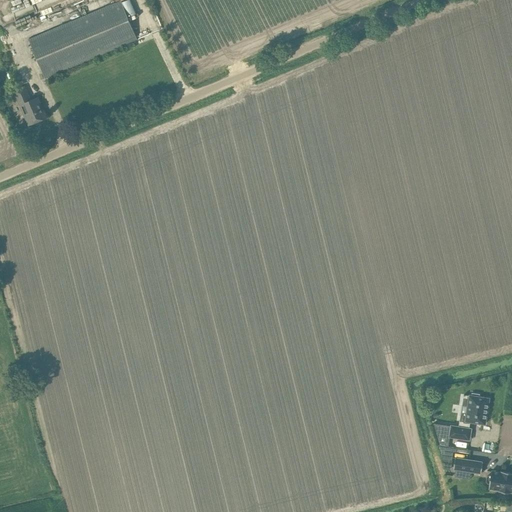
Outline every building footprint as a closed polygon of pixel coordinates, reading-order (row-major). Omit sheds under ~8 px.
[(28,39),(45,78),(137,39),(121,0),(28,39)] [(71,11),(103,0),(46,0),(34,4),(36,10),(40,9),(44,20),(56,16),(54,10),(58,8),(55,0),(56,0),(61,0),(63,6),(69,5),(71,11)] [(28,125),(46,118),(38,97),(30,100),(25,86),(14,91),(28,125)] [(485,424),(487,413),(489,398),(479,397),(479,394),(472,393),(472,396),(470,395),(466,417),(460,416),(459,426),(451,424),(449,436),(469,440),(471,429),(469,429),(470,422),(485,424)] [(483,462),(455,458),(453,469),(481,473),(483,462)] [(511,472),(510,473),(510,472),(509,473),(506,472),(506,471),(505,471),(505,472),(502,471),(502,472),(491,471),(491,475),(489,475),(487,476),(486,481),(487,483),(489,483),(489,488),(499,490),(499,491),(510,493),(510,492),(511,491),(511,472)]
